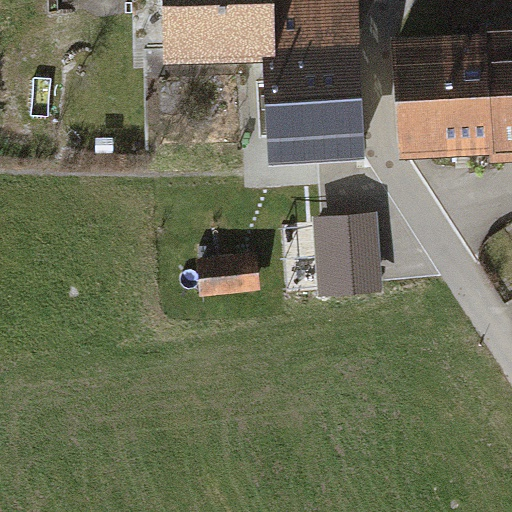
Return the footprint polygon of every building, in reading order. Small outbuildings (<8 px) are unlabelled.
[(161,0),(163,52),(263,50),(263,44),(275,44),(275,38),(274,0),(161,0)] [(360,0),(274,0),(275,38),(361,37),(360,0)] [(481,30),(392,35),(398,156),(489,151),(490,163),(511,161),(511,18),(481,20),(481,30)] [(63,38),(0,32),(0,129),(55,134),(63,38)] [(263,44),(263,50),(267,154),(365,150),(361,37),(275,38),(275,44),(263,44)] [(377,214),(312,219),(318,299),(383,294),(377,214)] [(257,257),(197,261),(200,298),(260,294),(257,257)]
